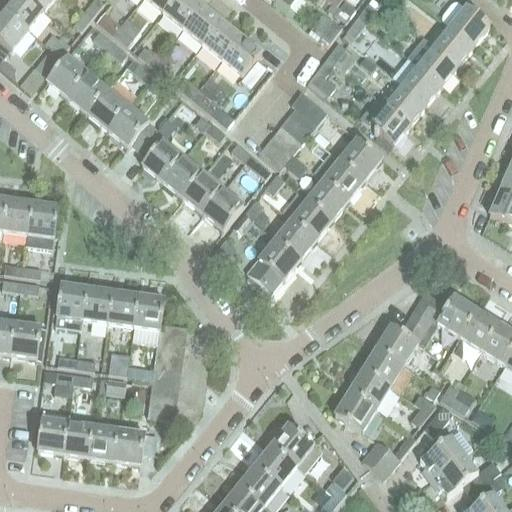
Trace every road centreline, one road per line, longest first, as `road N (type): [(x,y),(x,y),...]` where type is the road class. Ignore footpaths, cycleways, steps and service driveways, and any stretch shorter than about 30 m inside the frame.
road 1 (residential): [(262,375),(192,273),(0,101)]
road 2 (residential): [(0,492),(129,511),(158,507),(262,375)]
road 3 (residential): [(276,364),(442,243)]
road 4 (residential): [(442,243),(511,69)]
road 5 (residential): [(276,364),(387,511)]
road 6 (residential): [(246,130),(302,55),(242,0)]
